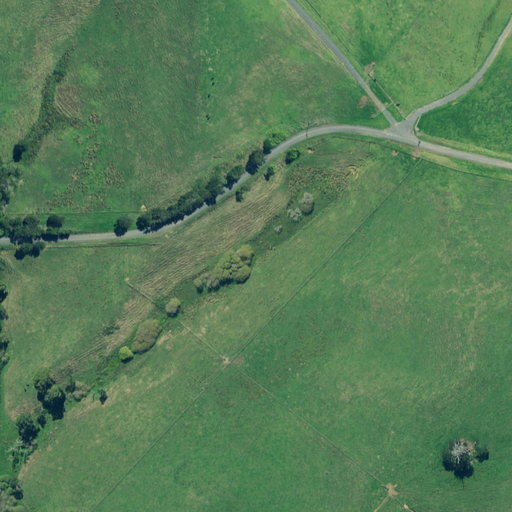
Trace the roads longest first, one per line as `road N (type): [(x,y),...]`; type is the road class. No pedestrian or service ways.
road 1 (unclassified): [(0,240),(154,231),(318,130),(366,131),(511,165)]
road 2 (track): [(400,138),(282,0)]
